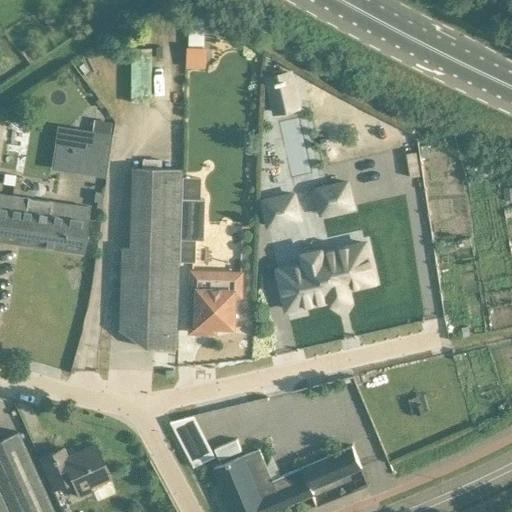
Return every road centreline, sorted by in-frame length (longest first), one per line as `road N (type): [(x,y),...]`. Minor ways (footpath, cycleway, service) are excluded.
road 1 (residential): [(140,408),(443,336)]
road 2 (primary): [(511,87),(341,0)]
road 3 (residential): [(140,408),(0,374)]
